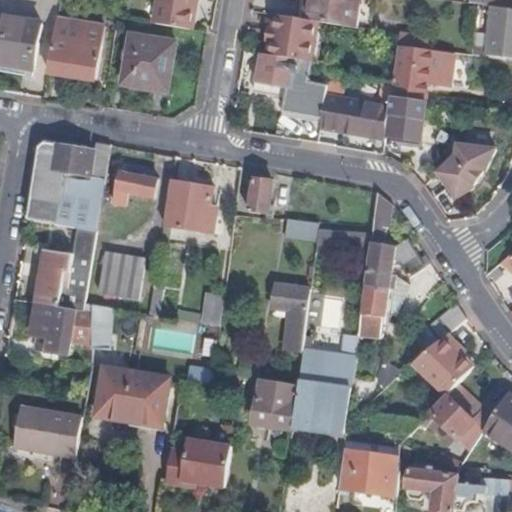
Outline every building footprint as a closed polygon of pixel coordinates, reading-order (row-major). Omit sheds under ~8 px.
[(196,35),(201,0),(161,0),(156,28),(196,35)] [(304,0),(301,23),(313,25),(317,0),(304,0)] [(317,0),(313,25),(319,26),(325,27),(355,32),(360,0),(317,0)] [(366,0),(360,0),(355,32),(370,35),(374,10),(365,9),(366,0)] [(480,9),(481,0),(471,0),(470,7),(480,9)] [(495,11),(511,13),(511,0),(481,0),(480,9),(495,11)] [(489,61),(511,63),(511,13),(495,11),(492,38),(489,61)] [(301,23),(279,19),(276,35),(272,60),(308,65),(312,68),(319,26),(313,25),(301,23)] [(43,29),(0,20),(0,68),(35,74),(43,29)] [(59,23),(50,76),(97,83),(105,31),(59,23)] [(312,68),(318,70),(325,27),(319,26),(312,68)] [(272,60),(276,35),(271,34),(267,59),(272,60)] [(473,59),(489,61),(492,38),(477,36),(473,59)] [(423,43),(399,39),(397,49),(422,52),(423,43)] [(178,48),(133,40),(124,89),(170,97),(178,48)] [(391,98),(431,103),(434,86),(455,90),(460,57),(422,52),(397,49),(393,81),(392,89),(391,98)] [(267,59),(264,58),(258,86),(285,91),(315,97),(318,83),(306,82),(308,65),(272,60),(267,59)] [(281,111),(323,118),(326,92),(326,85),(318,83),(315,97),(285,91),(281,111)] [(339,139),(384,146),(386,135),(390,102),(326,92),(323,118),(321,132),(339,134),(339,139)] [(390,102),(386,135),(391,135),(390,140),(420,145),(425,104),(391,99),(390,102)] [(48,147),(43,150),(30,224),(98,236),(107,185),(100,184),(92,186),(65,181),(66,175),(93,180),(94,176),(108,179),(113,150),(99,148),(98,156),(48,147)] [(456,158),(439,175),(459,202),(477,188),(487,177),(497,153),(457,147),(456,158)] [(157,203),(161,183),(122,176),(117,200),(112,199),(110,205),(127,208),(129,198),(157,203)] [(216,235),(218,217),(213,215),(213,208),(216,189),(175,183),(168,228),(216,235)] [(249,217),(269,219),(274,187),(253,184),(249,217)] [(387,337),(389,322),(394,282),(396,269),(403,271),(410,282),(426,272),(408,243),(397,250),(384,249),(386,231),(390,232),(393,210),(380,199),(363,334),(387,337)] [(319,233),(320,229),(291,225),(288,244),(318,248),(319,233)] [(318,248),(317,254),(357,258),(359,236),(319,233),(318,248)] [(373,237),(370,237),(359,236),(357,258),(370,259),(373,237)] [(90,282),(95,255),(82,253),(78,281),(90,282)] [(141,303),(148,261),(108,254),(101,296),(141,303)] [(48,255),(39,308),(38,308),(61,312),(62,311),(82,315),(83,309),(76,308),(78,301),(69,299),(76,260),(48,255)] [(394,282),(389,322),(399,323),(415,292),(402,283),(394,282)] [(286,354),(303,357),(304,356),(312,294),(278,289),(275,312),(291,315),(286,354)] [(163,294),(155,293),(151,318),(159,319),(163,294)] [(208,298),(204,327),(221,329),(225,300),(208,298)] [(451,337),(471,321),(461,305),(417,342),(428,356),(447,341),(451,337)] [(61,312),(38,308),(33,339),(39,340),(37,354),(71,360),(73,345),(94,349),(95,317),(82,315),(62,311),(61,312)] [(94,349),(94,352),(111,355),(119,312),(95,308),(95,317),(94,349)] [(447,341),(466,359),(469,355),(451,337),(447,341)] [(413,369),(447,403),(478,370),(466,359),(447,341),(428,356),(413,369)] [(303,357),(301,370),(298,392),(292,430),(348,439),(357,364),(304,356),(303,357)] [(378,388),(383,394),(402,378),(384,364),(378,388)] [(171,384),(107,372),(99,419),(163,430),(171,384)] [(253,426),(292,433),(292,430),(298,392),(260,386),(253,426)] [(435,417),(461,444),(478,427),(473,423),(484,412),(461,390),(435,417)] [(511,450),(511,400),(510,400),(496,421),(488,433),(511,450)] [(16,452),(78,462),(85,421),(24,410),(16,452)] [(458,475),(459,475),(488,433),(496,421),(485,411),(484,412),(473,423),(478,427),(461,444),(440,467),(458,475)] [(184,482),(225,490),(233,446),(192,439),(189,455),(184,482)] [(384,511),(398,511),(403,456),(349,448),(343,493),(368,497),(366,505),(385,508),(384,511)] [(184,482),(189,455),(174,452),(168,486),(183,489),(184,482)] [(457,511),(461,480),(411,473),(409,496),(412,502),(421,504),(427,497),(428,494),(437,496),(434,511),(457,511)] [(479,505),(486,505),(510,506),(511,479),(459,475),(458,475),(461,480),(457,511),(460,511),(467,511),(472,506),(479,505)]
